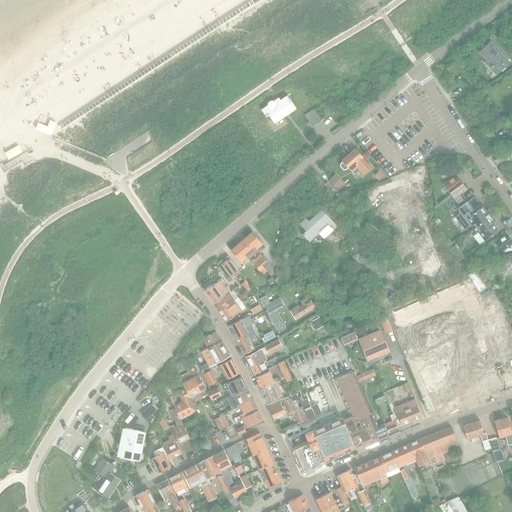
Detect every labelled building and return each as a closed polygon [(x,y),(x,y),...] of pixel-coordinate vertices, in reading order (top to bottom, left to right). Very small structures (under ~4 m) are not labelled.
[(498,72),(509,62),(490,42),(479,52),(486,59),(483,62),(490,68),(492,66),(498,72)] [(288,113),(295,108),(287,95),(273,105),(271,102),(261,109),(266,116),(268,114),(272,119),(283,112),(282,111),(285,109),(288,113)] [(312,125),(320,119),(312,108),(304,114),(312,125)] [(340,163),(340,166),(342,169),(345,169),(347,167),(349,169),(354,164),(363,174),(370,168),(362,158),(362,157),(355,148),(341,160),(342,161),(340,163)] [(380,170),(374,175),(378,180),(379,181),(380,180),(384,176),(380,170)] [(335,174),(324,183),(333,193),(335,190),(336,191),(338,191),(336,189),(343,183),(335,174)] [(455,175),(443,184),(453,197),(466,188),(455,175)] [(403,184),(375,192),(381,210),(397,206),(405,210),(410,223),(430,215),(422,193),(403,184)] [(463,215),(459,218),(467,228),(471,225),(473,228),(491,215),(487,209),(485,211),(482,206),(474,211),(469,203),(459,210),(463,215)] [(305,218),(299,223),(305,230),(301,233),(308,241),(318,233),(323,238),(336,226),(325,213),(323,215),(319,211),(308,221),(305,218)] [(491,215),(473,228),(476,232),(478,231),(485,240),(498,230),(492,223),(495,220),(491,215)] [(251,232),(241,241),(251,253),(261,244),(251,232)] [(414,233),(405,250),(420,257),(424,266),(419,278),(439,286),(447,264),(440,245),(414,233)] [(511,241),(506,233),(495,241),(502,251),(505,249),(506,251),(511,249),(511,241)] [(241,241),(230,250),(240,262),(251,253),(241,241)] [(258,256),(256,258),(267,271),(271,267),(262,256),(259,258),(258,256)] [(229,258),(220,264),(226,273),(224,275),(227,279),(239,271),(232,261),(229,258)] [(256,262),(253,264),(262,275),(267,271),(256,258),(254,260),(256,262)] [(280,274),(274,280),(276,282),(278,285),(279,283),(282,286),(288,280),(284,275),(282,277),(280,274)] [(205,290),(204,290),(213,303),(223,296),(223,295),(228,292),(230,291),(228,287),(226,287),(223,283),(223,281),(221,278),(219,278),(216,280),(216,282),(214,283),(209,286),(208,286),(205,288),(205,289),(205,290)] [(274,286),(268,289),(271,294),(277,291),(274,286)] [(223,296),(213,303),(218,311),(234,300),(229,292),(230,291),(228,292),(223,295),(223,296)] [(266,295),(260,298),(264,306),(266,310),(275,328),(276,330),(283,326),(274,311),(283,306),(279,298),(270,303),(266,295)] [(297,305),(289,311),(295,319),(314,306),(307,296),(300,301),(303,305),(300,307),(298,307),(297,305)] [(415,339),(406,343),(414,361),(416,360),(429,391),(431,390),(432,392),(428,394),(436,410),(458,401),(452,387),(458,384),(460,388),(482,378),(479,371),(511,356),(511,345),(505,329),(509,327),(508,316),(500,296),(487,303),(484,305),(480,297),(459,307),(460,308),(442,317),(452,337),(431,347),(429,343),(426,345),(422,336),(415,339)] [(234,300),(218,311),(226,321),(245,307),(237,297),(234,300)] [(259,304),(250,309),(253,314),(261,309),(259,304)] [(240,319),(229,325),(244,354),(254,348),(248,337),(256,333),(251,324),(252,323),(248,315),(241,319),(240,319)] [(386,315),(379,318),(385,333),(392,330),(386,315)] [(353,318),(341,323),(343,329),(355,325),(353,318)] [(353,329),(339,335),(343,345),(357,339),(353,329)] [(208,348),(201,351),(207,362),(209,366),(215,363),(230,355),(221,340),(216,330),(202,338),(208,348)] [(379,331),(360,339),(368,358),(387,350),(379,331)] [(264,346),(245,356),(254,374),(266,368),(263,361),(266,359),(264,355),(282,346),(278,339),(264,346)] [(227,379),(239,372),(231,358),(219,364),(227,379)] [(283,360),(278,363),(287,381),(292,378),(283,360)] [(186,368),(188,372),(179,377),(180,379),(181,380),(189,397),(201,391),(205,389),(198,374),(198,375),(196,371),(198,369),(195,364),(186,368)] [(209,385),(216,381),(208,367),(201,370),(209,385)] [(372,369),(355,376),(357,382),(375,375),(372,369)] [(271,370),(255,377),(260,388),(276,381),(271,370)] [(291,436),(288,437),(292,446),(291,447),(302,471),(325,461),(326,461),(325,459),(355,447),(355,448),(359,446),(376,439),(366,414),(370,413),(357,382),(355,376),(353,372),(337,379),(352,415),(347,417),(344,418),(340,418),(320,427),(318,424),(310,428),(291,436)] [(241,378),(228,384),(230,389),(227,390),(229,395),(245,387),(241,378)] [(169,396),(174,407),(180,419),(195,411),(189,398),(189,397),(181,380),(180,379),(177,381),(181,391),(179,392),(183,401),(178,403),(174,394),(169,396)] [(276,381),(260,388),(265,401),(267,402),(282,396),(276,381)] [(407,382),(402,384),(405,392),(411,389),(407,382)] [(211,399),(220,394),(217,387),(207,392),(211,399)] [(229,395),(226,397),(231,408),(238,405),(239,404),(251,398),(245,387),(229,395)] [(295,408),(287,412),(289,416),(294,414),(296,417),(299,423),(315,416),(307,397),(303,399),(301,395),(298,396),(300,401),(302,406),(300,406),(295,409),(295,408)] [(279,399),(267,405),(273,418),(285,413),(285,412),(287,411),(287,412),(295,408),(290,398),(289,398),(288,396),(281,399),(279,399)] [(235,421),(241,418),(258,409),(252,398),(251,398),(239,404),(243,413),(234,418),(235,421)] [(414,399),(394,407),(401,425),(421,417),(414,399)] [(145,419),(155,410),(151,405),(140,413),(145,419)] [(175,421),(177,425),(171,428),(179,443),(189,437),(180,419),(174,407),(169,410),(175,421)] [(263,419),(258,409),(241,418),(246,428),(263,419)] [(223,412),(218,415),(219,416),(214,419),(219,429),(224,426),(229,424),(223,412)] [(370,413),(366,414),(376,439),(378,445),(380,444),(390,440),(383,424),(377,426),(371,412),(370,412),(370,413)] [(391,421),(383,424),(390,440),(401,436),(394,419),(392,414),(389,415),(391,421)] [(163,430),(168,428),(162,416),(160,418),(161,421),(159,421),(163,430)] [(508,444),(511,442),(511,434),(507,417),(494,421),(499,437),(505,435),(508,444)] [(479,420),(463,425),(467,439),(471,437),(472,441),(477,440),(475,436),(480,434),(482,441),(485,449),(491,448),(488,440),(487,439),(488,439),(485,432),(483,433),(479,420)] [(242,425),(235,429),(238,434),(246,431),(242,425)] [(445,460),(442,453),(459,447),(452,427),(420,439),(428,458),(434,456),(436,463),(445,460)] [(125,428),(122,442),(141,446),(144,432),(125,428)] [(252,454),(266,448),(259,432),(244,439),(246,445),(248,444),(252,454)] [(157,436),(155,433),(152,435),(151,434),(149,435),(147,442),(157,436)] [(170,459),(181,453),(171,434),(167,437),(168,439),(162,443),(170,459)] [(496,437),(488,440),(491,448),(496,462),(504,460),(501,449),(500,449),(496,437)] [(408,443),(415,460),(418,465),(429,461),(428,458),(420,439),(408,443)] [(141,446),(122,442),(120,456),(138,460),(141,446)] [(241,459),(234,443),(225,448),(229,457),(231,456),(234,462),(241,459)] [(415,460),(408,443),(391,451),(398,466),(398,467),(415,460)] [(170,466),(163,453),(165,452),(162,447),(154,451),(156,456),(151,458),(155,466),(153,466),(156,472),(158,471),(158,472),(170,466)] [(252,454),(249,455),(250,458),(252,460),(255,459),(259,468),(273,462),(266,448),(252,454)] [(223,450),(212,455),(225,480),(227,485),(233,482),(225,467),(231,464),(223,450)] [(380,456),(387,471),(398,466),(391,451),(380,456)] [(225,480),(212,455),(201,461),(209,478),(214,475),(214,473),(216,472),(218,476),(217,477),(224,490),(229,487),(227,485),(225,480)] [(387,472),(387,471),(380,456),(367,462),(354,467),(362,485),(379,478),(382,483),(389,480),(385,472),(387,472)] [(105,477),(109,472),(114,465),(103,458),(94,470),(105,477)] [(212,482),(209,483),(199,462),(182,471),(190,486),(197,483),(199,486),(201,485),(208,500),(215,496),(214,495),(217,494),(218,493),(212,482)] [(281,482),(273,462),(259,468),(259,469),(268,488),(281,482)] [(234,467),(238,473),(243,471),(240,464),(234,467)] [(400,470),(404,479),(409,477),(405,468),(400,470)] [(341,486),(344,491),(358,485),(350,469),(336,475),(341,486)] [(93,487),(97,490),(96,490),(107,497),(119,479),(109,472),(105,477),(99,486),(95,484),(93,487)] [(186,491),(189,490),(180,472),(169,478),(175,491),(184,486),(186,491)] [(239,477),(241,481),(245,488),(251,485),(245,474),(239,477)] [(174,507),(180,504),(167,479),(156,484),(164,499),(169,497),(174,507)] [(241,481),(229,487),(234,497),(246,491),(241,481)] [(341,502),(348,499),(344,491),(341,486),(335,489),(339,497),(333,500),(329,491),(315,498),(321,510),(335,503),(336,504),(341,501),(341,502)] [(158,511),(159,511),(148,489),(135,495),(143,510),(148,507),(150,511),(158,511)] [(364,504),(370,501),(364,489),(358,492),(364,504)] [(288,501),(293,511),(296,511),(308,506),(302,494),(288,501)] [(467,511),(458,496),(446,501),(452,511),(467,511)] [(184,511),(189,508),(184,498),(179,500),(184,511)] [(335,503),(321,510),(322,511),(339,511),(338,508),(343,505),(342,502),(348,499),(341,502),(341,501),(336,504),(335,503)] [(89,511),(85,507),(82,502),(74,507),(72,504),(70,505),(75,511),(89,511)]
